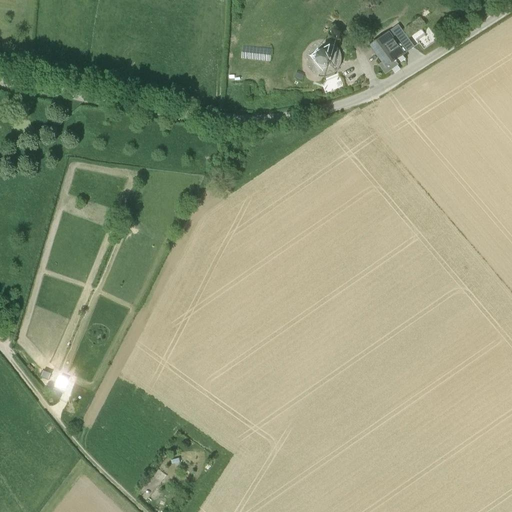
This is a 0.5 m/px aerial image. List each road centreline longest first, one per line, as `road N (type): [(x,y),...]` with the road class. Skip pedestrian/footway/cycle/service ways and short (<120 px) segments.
road 1 (unclassified): [(0,80),(224,121),(299,116),(378,90),(511,6)]
road 2 (track): [(145,511),(83,453),(0,345)]
